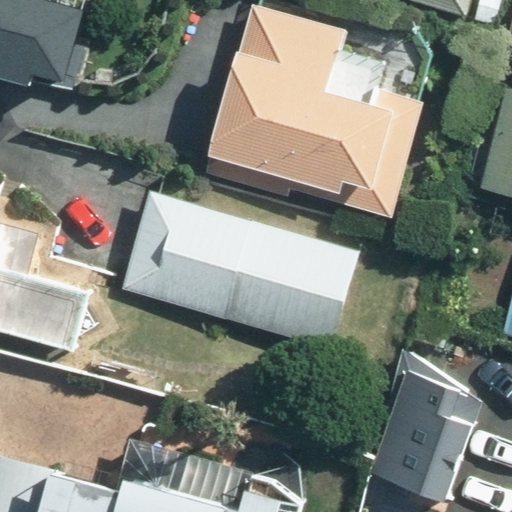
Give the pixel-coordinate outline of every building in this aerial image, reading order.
[(0,0),(0,80),(23,87),(26,73),(56,81),(74,11),(28,0),(0,0)] [(416,0),(463,13),(466,0),(416,0)] [(249,7),(205,166),(390,217),(421,105),(367,90),(361,111),(318,99),(336,31),(249,7)] [(511,84),(481,188),(511,197),(511,84)] [(154,191),(127,285),(330,343),(356,250),(154,191)] [(456,380),(415,366),(374,485),(449,510),(476,432),(442,420),(456,380)] [(131,441),(117,492),(47,473),(36,511),(280,511),(288,486),(131,441)]
